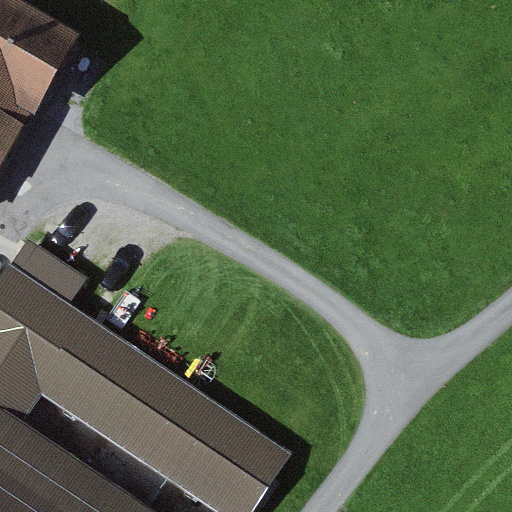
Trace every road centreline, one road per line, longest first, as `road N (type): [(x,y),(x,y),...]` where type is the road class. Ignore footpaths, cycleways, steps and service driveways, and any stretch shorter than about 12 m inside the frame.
road 1 (track): [(0,224),(52,139),(373,339),(409,390)]
road 2 (track): [(317,511),(409,390),(511,307)]
